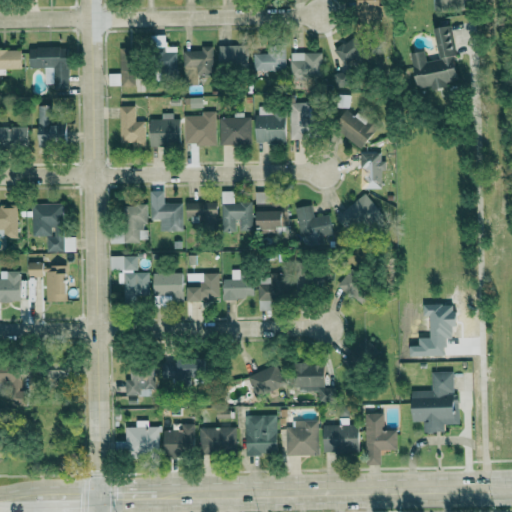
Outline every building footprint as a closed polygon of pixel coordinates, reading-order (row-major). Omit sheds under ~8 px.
[(378,0),(356,0),(356,27),(370,27),(370,22),(379,22),(379,17),(386,17),(386,5),(379,5),(378,0)] [(418,91),(459,83),(448,25),(434,27),(440,58),(427,61),(425,50),(411,53),(418,91)] [(177,46),(166,46),(166,34),(153,34),(153,71),(177,71),(177,46)] [(338,86),(354,84),(352,67),(362,65),(359,41),(333,44),(338,86)] [(219,44),(219,70),(248,70),(249,45),(219,44)] [(213,45),(201,46),(202,50),(183,50),(184,84),(198,84),(198,74),(213,74),(213,45)] [(69,88),(68,46),(29,46),(29,67),(45,67),(45,83),(55,83),(55,88),(69,88)] [(22,49),(0,49),(0,74),(6,74),(6,68),(22,68),(22,49)] [(253,52),(254,70),(286,69),(285,52),(253,52)] [(190,107),(202,107),(202,97),(190,97),(190,107)] [(308,102),(289,102),(290,139),(317,139),(316,107),(308,108),(308,102)] [(39,145),(67,144),(66,123),(52,123),(52,105),(38,105),(39,145)] [(145,146),(145,121),(135,121),(135,105),(119,106),(120,143),(132,142),(132,147),(145,146)] [(255,142),(285,143),(286,108),(256,107),(255,142)] [(354,116),(347,109),(333,125),(360,148),(377,129),(357,112),(354,116)] [(216,144),(215,111),(201,111),(201,115),(184,115),(185,144),(216,144)] [(150,118),(149,146),(180,146),(180,119),(173,118),(173,113),(161,112),(161,118),(150,118)] [(250,117),(219,117),(220,144),(251,144),(250,117)] [(0,126),(0,144),(28,145),(28,126),(0,126)] [(381,188),(381,153),(360,152),(360,170),(364,170),(364,188),(381,188)] [(163,190),(150,191),(151,219),(160,219),(161,231),(182,230),(181,202),(164,203),(163,190)] [(289,228),(288,209),(273,210),(272,191),(256,192),(257,229),(289,228)] [(356,222),(362,230),(382,215),(365,193),(345,209),(347,212),(338,219),(346,230),(356,222)] [(187,202),(188,226),(218,226),(217,202),(187,202)] [(122,204),(122,231),(110,231),(110,242),(139,242),(139,226),(147,226),(147,204),(122,204)] [(294,207),(302,242),(334,235),(330,214),(314,217),(311,204),(294,207)] [(0,237),(17,237),(17,205),(0,205),(0,237)] [(110,256),(110,271),(119,271),(119,283),(124,283),(124,299),(149,298),(149,271),(137,271),(137,255),(110,256)] [(46,301),(67,300),(66,265),(43,265),(43,261),(28,262),(28,277),(45,276),(46,301)] [(252,269),(231,269),(231,279),(223,279),(223,299),(252,298),(252,269)] [(20,270),(0,270),(0,301),(20,301),(20,270)] [(153,294),(171,295),(171,300),(182,301),(183,273),(153,272),(153,294)] [(218,272),(187,273),(187,301),(219,300),(218,272)] [(337,286),(362,304),(372,290),(347,272),(337,286)] [(376,353),(369,338),(356,344),(363,359),(376,353)] [(162,359),(161,380),(194,381),(194,360),(162,359)] [(293,362),(294,390),(318,388),(318,400),(334,400),(334,387),(324,387),(323,365),(308,365),(307,362),(293,362)] [(0,383),(12,383),(12,406),(28,406),(28,391),(19,391),(19,366),(0,365),(0,383)] [(248,373),(254,394),(284,386),(278,365),(248,373)] [(125,395),(147,395),(147,390),(154,390),(154,369),(130,368),(130,379),(126,379),(125,395)] [(412,390),(412,421),(423,421),(424,432),(444,431),(444,424),(459,423),(459,399),(454,399),(453,371),(431,372),(432,390),(412,390)] [(383,412),(365,412),(366,465),(381,464),(380,450),(397,449),(397,429),(384,430),(383,412)] [(246,455),(277,454),(276,414),(245,415),(246,455)] [(323,425),(323,452),(359,451),(358,424),(349,425),(349,417),(339,418),(339,424),(323,425)] [(126,427),(125,441),(119,441),(119,455),(159,455),(160,426),(148,426),(148,420),(135,420),(135,427),(126,427)] [(318,420),(292,420),(292,426),(285,426),(286,455),(318,454),(318,420)] [(181,430),(163,430),(164,455),(195,454),(194,423),(181,423),(181,430)] [(236,453),(237,427),(199,427),(199,452),(236,453)]
